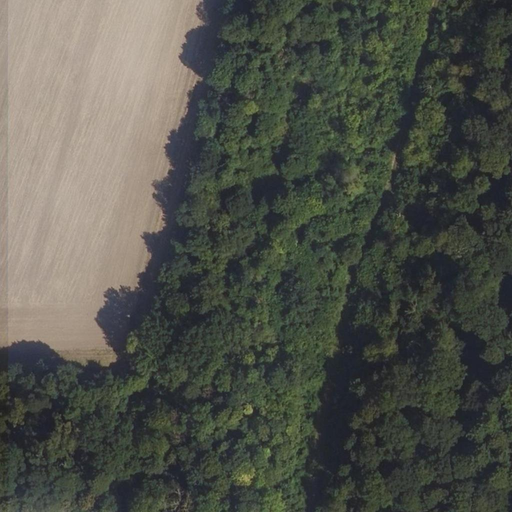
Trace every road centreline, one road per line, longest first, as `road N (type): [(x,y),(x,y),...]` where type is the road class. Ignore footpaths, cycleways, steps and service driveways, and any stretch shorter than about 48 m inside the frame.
road 1 (track): [(436,0),(386,197),(346,301),(318,511)]
road 2 (track): [(386,197),(511,214)]
